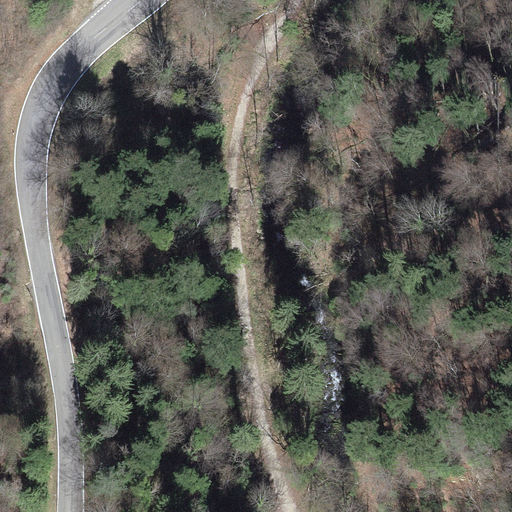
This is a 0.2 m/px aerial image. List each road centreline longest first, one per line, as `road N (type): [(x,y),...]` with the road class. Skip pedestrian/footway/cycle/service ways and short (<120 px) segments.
road 1 (secondary): [(138,0),(66,67),(34,137),(31,199),(68,405),(70,511)]
road 2 (track): [(298,0),(282,20),(233,151),(236,262),(274,494),(285,511)]
